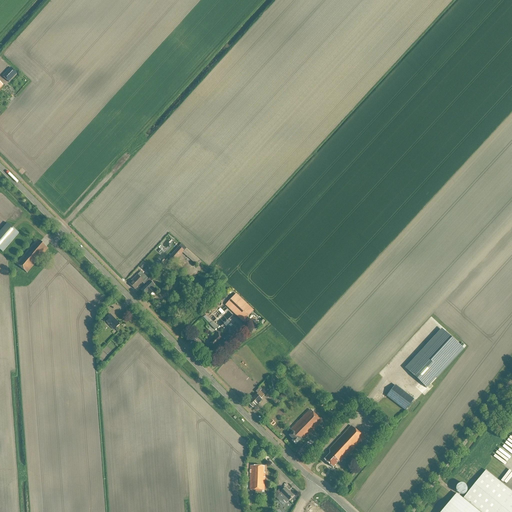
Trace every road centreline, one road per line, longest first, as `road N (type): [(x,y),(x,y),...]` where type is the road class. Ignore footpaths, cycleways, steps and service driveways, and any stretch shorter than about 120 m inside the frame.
road 1 (tertiary): [(316,482),(0,166)]
road 2 (unclassified): [(414,511),(511,382)]
